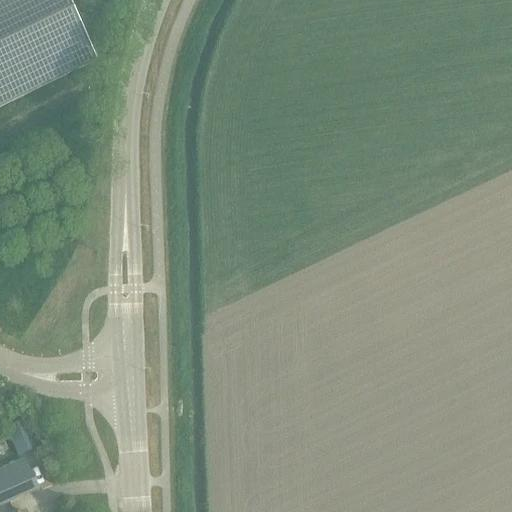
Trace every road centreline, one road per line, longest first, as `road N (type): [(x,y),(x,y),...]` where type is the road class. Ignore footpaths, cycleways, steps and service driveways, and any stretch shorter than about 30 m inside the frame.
road 1 (tertiary): [(128,374),(125,132),(130,82),(157,0)]
road 2 (tertiary): [(136,511),(128,374)]
road 3 (unclassified): [(128,374),(45,379),(0,360)]
